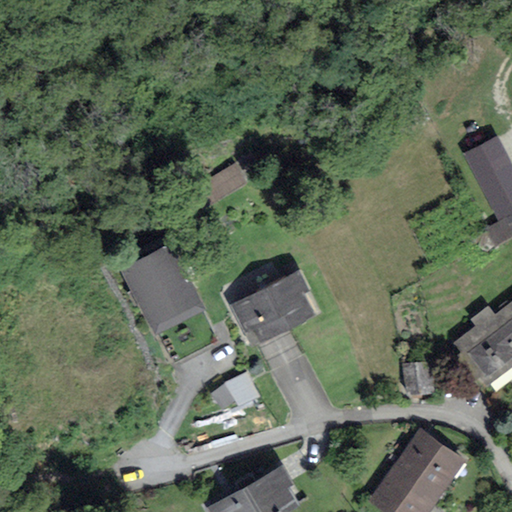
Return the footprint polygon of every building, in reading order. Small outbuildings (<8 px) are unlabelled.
[(242,158),(200,184),(212,203),(254,178),(242,158)] [(171,239),(119,265),(154,333),(205,307),(171,239)] [(291,255),(222,289),(250,345),(314,313),(302,290),(307,287),(291,255)] [(475,325),(453,341),(486,385),(511,365),(511,300),(495,313),(489,305),(470,319),(475,325)] [(238,396),(226,380),(209,392),(222,408),(238,396)] [(437,441),(391,505),(400,511),(437,511),(471,466),(437,441)] [(282,462),(206,507),(209,511),(281,511),(303,499),(282,462)]
